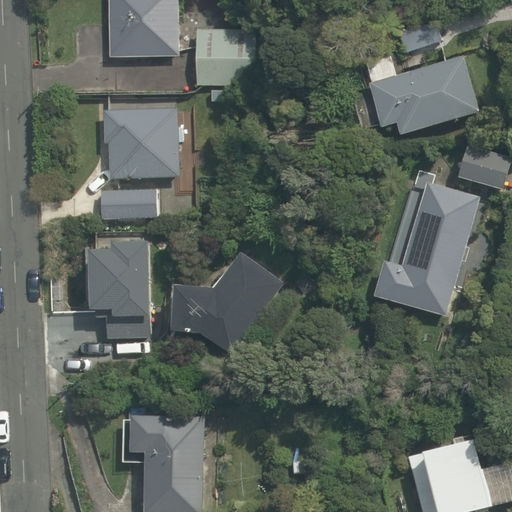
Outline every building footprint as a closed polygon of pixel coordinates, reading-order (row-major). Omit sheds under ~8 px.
[(111,0),(113,57),(181,56),(179,0),(111,0)] [(402,33),(409,54),(447,41),(439,20),(402,33)] [(199,84),(255,86),(257,32),(201,30),(199,84)] [(401,124),(405,137),(484,113),(467,57),(372,85),(385,129),(401,124)] [(113,144),(114,181),(184,179),(182,109),(130,111),(129,97),(113,97),(113,111),(107,111),(108,144),(113,144)] [(378,297),(449,317),(484,199),(431,183),(419,221),(406,218),(393,263),(389,262),(378,297)] [(117,221),(161,222),(161,191),(118,191),(117,221)] [(205,334),(234,355),(286,283),(245,254),(220,289),(180,285),(175,332),(205,334)] [(143,420),(142,458),(155,458),(152,511),(214,511),(218,422),(143,420)] [(470,425),(404,442),(421,511),(453,511),(511,497),(511,453),(479,462),(470,425)]
